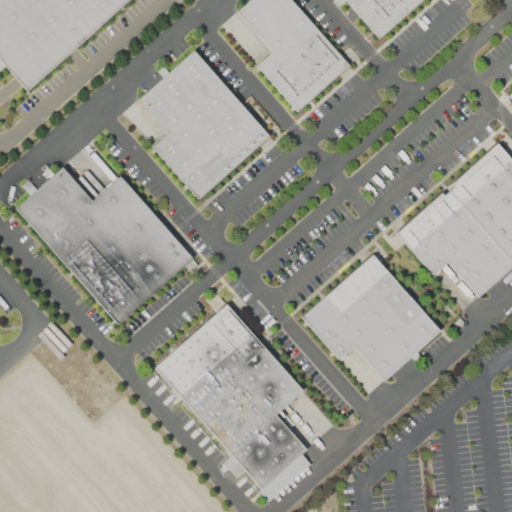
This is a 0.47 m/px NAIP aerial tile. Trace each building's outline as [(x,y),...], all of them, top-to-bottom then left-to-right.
[(0,0),(128,0),(26,90),(0,59),(0,0)] [(250,0),(237,12),(273,52),(257,66),(297,110),(349,64),(291,0),(250,0)] [(344,0),(379,38),(421,0),(344,0)] [(138,100),(168,133),(152,147),(198,198),(269,135),(194,51),(138,100)] [(511,261),(450,190),(454,186),(451,183),(496,144),(511,162),(511,261)] [(15,209),(116,324),(192,257),(120,176),(93,201),(62,167),(15,209)] [(395,232),(432,274),(447,261),(477,295),(511,263),(511,261),(450,190),(443,196),(440,193),(395,232)] [(301,317),(371,254),(438,329),(383,379),(352,345),(337,358),(301,317)] [(154,367),(261,487),(306,449),(275,414),(301,391),(226,303),(154,367)]
